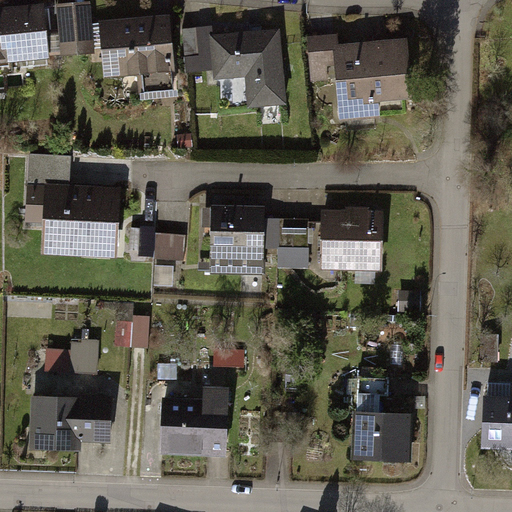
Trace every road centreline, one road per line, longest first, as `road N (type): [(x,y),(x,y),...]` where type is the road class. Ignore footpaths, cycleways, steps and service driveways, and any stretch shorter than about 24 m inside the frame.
road 1 (residential): [(0,489),(442,498)]
road 2 (residential): [(456,184),(442,498)]
road 3 (residential): [(185,175),(456,184)]
road 4 (residential): [(462,0),(456,184)]
